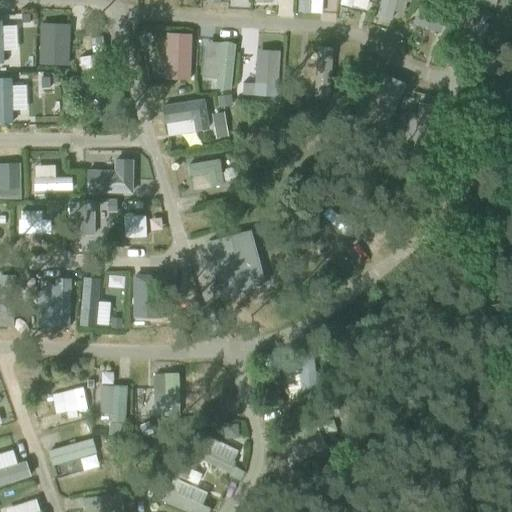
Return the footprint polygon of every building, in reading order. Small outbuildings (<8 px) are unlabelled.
[(370,9),(371,0),(342,0),(342,4),(370,9)] [(381,0),(379,10),(406,17),(410,0),(381,0)] [(420,0),(415,25),(443,31),(450,0),(420,0)] [(18,19),(0,20),(0,51),(19,51),(18,19)] [(46,28),(45,58),(67,59),(68,29),(46,28)] [(165,79),(193,79),(194,32),(166,32),(165,79)] [(151,33),(138,38),(142,47),(155,42),(151,33)] [(96,51),(103,50),(102,41),(94,42),(96,51)] [(207,42),(206,76),(235,76),(236,43),(207,42)] [(334,74),(334,46),(318,46),(317,73),(334,74)] [(256,49),(256,82),(243,82),(243,94),(279,95),(280,50),(256,49)] [(82,88),(108,87),(107,54),(81,55),(82,88)] [(0,122),(11,123),(13,88),(0,87),(0,122)] [(498,100),(485,92),(480,101),(493,108),(498,100)] [(231,95),(217,98),(219,108),(233,106),(231,95)] [(163,104),(169,136),(211,128),(205,97),(163,104)] [(211,114),(217,136),(229,132),(223,110),(211,114)] [(189,164),(195,191),(227,184),(221,157),(189,164)] [(0,197),(21,198),(22,162),(0,161),(0,197)] [(144,194),(142,162),(129,162),(130,173),(106,174),(108,211),(118,210),(117,196),(144,194)] [(36,189),(75,189),(75,176),(57,176),(57,164),(36,164),(36,189)] [(59,218),(59,206),(49,206),(49,218),(59,218)] [(20,232),(52,231),(51,219),(42,220),(41,209),(19,210),(20,232)] [(148,237),(148,214),(125,214),(124,237),(148,237)] [(251,230),(221,238),(226,259),(214,262),(223,296),(266,284),(251,230)] [(0,325),(17,326),(18,275),(0,274),(0,325)] [(74,324),(72,278),(49,278),(50,325),(74,324)] [(133,310),(148,310),(148,278),(133,278),(133,310)] [(101,301),(100,322),(110,322),(111,302),(101,301)] [(36,326),(36,315),(26,315),(26,326),(36,326)] [(122,329),(122,318),(111,318),(111,329),(122,329)] [(304,392),(317,391),(315,369),(301,370),(304,392)] [(183,414),(181,373),(153,374),(154,408),(166,408),(166,415),(183,414)] [(223,415),(221,374),(195,375),(197,416),(223,415)] [(56,388),(41,392),(47,413),(84,402),(81,392),(59,398),(56,388)] [(0,426),(10,424),(7,412),(0,413),(0,426)] [(147,415),(135,414),(134,425),(147,425),(147,415)] [(121,426),(112,425),(112,437),(121,437),(121,426)] [(80,458),(83,470),(100,466),(94,439),(49,450),(52,464),(80,458)] [(30,460),(18,462),(16,450),(0,453),(0,483),(33,477),(30,460)] [(189,511),(211,511),(214,508),(204,503),(207,496),(167,478),(158,497),(189,511)] [(84,495),(84,511),(124,511),(123,494),(84,495)] [(44,511),(40,497),(6,508),(7,511),(44,511)] [(175,511),(154,502),(149,511),(175,511)]
